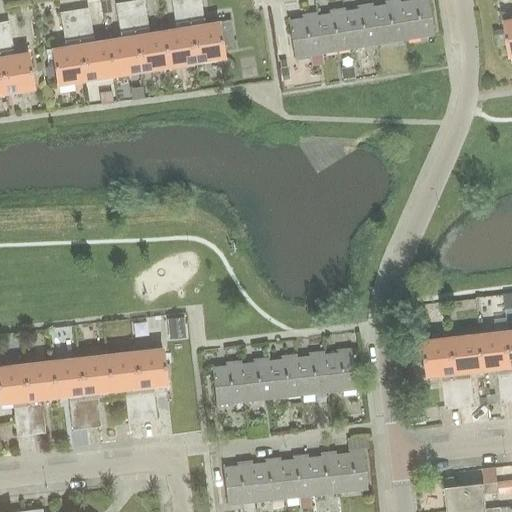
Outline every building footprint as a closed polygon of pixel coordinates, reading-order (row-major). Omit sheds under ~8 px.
[(103,15),(112,13),(110,0),(101,2),(103,15)] [(169,67),(163,32),(149,35),(143,0),(142,0),(130,2),(141,72),(169,67)] [(196,63),(186,0),(171,0),(176,30),(163,32),(169,67),(196,63)] [(218,22),(218,23),(205,26),(200,0),(186,0),(196,63),(224,58),(222,46),(234,44),(230,20),(218,22)] [(406,39),(399,0),(398,0),(371,4),(378,44),(406,39)] [(427,0),(399,0),(406,39),(434,35),(427,0)] [(141,72),(130,2),(116,4),(121,39),(108,41),(113,76),(141,72)] [(378,44),(371,4),(343,9),(350,49),(378,44)] [(113,76),(108,41),(94,43),(88,9),(74,11),(86,81),(113,76)] [(350,49),(343,9),(316,14),(322,53),(350,49)] [(86,81),(74,11),(60,13),(66,48),(52,50),(57,85),(86,81)] [(322,53),(316,14),(288,18),(294,58),(322,53)] [(9,22),(0,23),(0,58),(6,94),(34,89),(28,54),(14,56),(9,22)] [(497,46),(509,44),(507,30),(495,32),(497,46)] [(287,67),(280,68),(282,81),(289,80),(287,67)] [(344,79),(355,78),(353,67),(342,68),(344,79)] [(131,89),(133,100),(146,98),(144,87),(131,89)] [(479,316),(489,315),(487,300),(477,302),(479,316)] [(445,321),(443,307),(431,309),(432,323),(445,321)] [(184,316),(173,317),(176,341),(187,340),(184,316)] [(511,402),(511,362),(508,331),(480,334),(485,371),(498,369),(502,404),(511,402)] [(471,372),(485,371),(480,334),(452,338),(461,408),(475,407),(471,372)] [(461,408),(452,338),(425,341),(429,377),(443,376),(447,410),(461,408)] [(167,384),(165,367),(163,348),(135,352),(143,422),(157,421),(153,385),(167,384)] [(352,349),(324,352),(328,392),(356,389),(352,349)] [(143,422),(135,352),(107,355),(111,390),(124,389),(128,424),(143,422)] [(328,392),(324,352),(296,355),(300,395),(328,392)] [(97,392),(111,390),(107,355),(79,358),(87,429),(101,427),(97,392)] [(300,395),(296,355),(268,359),(272,398),(300,395)] [(87,429),(79,358),(51,361),(55,396),(69,395),(73,430),(87,429)] [(272,398),(268,359),(240,362),(244,402),(272,398)] [(41,398),(55,396),(51,361),(23,364),(31,435),(45,433),(41,398)] [(244,402),(240,362),(211,365),(216,405),(244,402)] [(31,435),(23,364),(0,366),(0,402),(13,401),(17,437),(31,435)] [(363,449),(335,452),(340,492),(368,489),(363,449)] [(340,492),(335,452),(307,455),(311,495),(340,492)] [(311,495),(307,455),(279,459),(283,499),(311,495)] [(283,499),(279,459),(251,462),(255,502),(283,499)] [(255,502),(251,462),(223,465),(227,505),(255,502)] [(511,481),(498,483),(500,493),(500,495),(511,493),(511,481)] [(446,488),(448,511),(458,511),(487,509),(486,494),(500,493),(498,483),(484,484),(446,488)]
